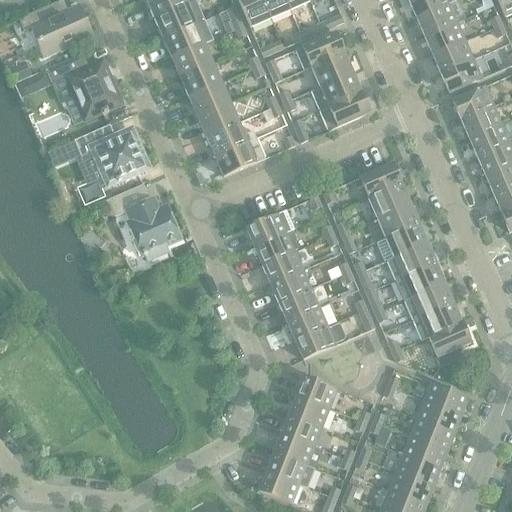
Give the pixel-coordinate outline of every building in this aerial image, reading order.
[(145,0),(154,20),(186,6),(195,2),(193,0),(145,0)] [(237,0),(250,29),(270,20),(261,0),(237,0)] [(284,0),(261,0),(270,20),(290,12),(284,0)] [(308,0),(284,0),(290,12),(310,3),(308,0)] [(448,5),(445,0),(409,0),(408,1),(416,20),(448,5)] [(511,0),(496,0),(505,19),(511,15),(511,0)] [(44,59),(92,38),(78,7),(68,11),(63,1),(18,20),(24,32),(31,29),(44,59)] [(457,24),(448,5),(416,20),(424,38),(457,24)] [(195,25),(186,6),(154,20),(162,40),(195,25)] [(226,12),(235,32),(242,28),(234,8),(226,12)] [(332,29),(343,24),(340,17),(329,21),(332,29)] [(490,21),(494,30),(501,27),(497,18),(490,21)] [(203,22),(195,25),(162,40),(171,59),(204,45),(212,42),(203,22)] [(235,32),(231,22),(223,26),(227,35),(235,32)] [(465,43),(457,24),(424,38),(432,57),(465,43)] [(505,37),(501,27),(494,30),(498,40),(505,37)] [(239,41),(247,38),(242,28),(235,32),(239,41)] [(309,30),(300,34),(303,41),(312,37),(309,30)] [(294,45),(303,41),(300,34),(291,38),(294,45)] [(304,72),(311,69),(344,55),(335,35),(295,52),(304,72)] [(263,59),(283,50),(280,43),(259,51),(263,59)] [(473,62),(465,43),(432,57),(440,76),(473,62)] [(212,65),(204,45),(171,59),(179,79),(212,65)] [(51,85),(52,84),(59,99),(63,101),(74,97),(74,98),(78,99),(87,119),(84,121),(85,122),(121,106),(111,82),(108,84),(100,64),(102,63),(102,62),(87,68),(82,55),(45,71),(51,85)] [(352,75),(344,55),(311,69),(320,89),(352,75)] [(248,63),(252,71),(260,68),(256,59),(248,63)] [(269,75),(277,71),(273,62),(265,65),(269,75)] [(481,81),(473,62),(440,76),(449,95),(481,81)] [(25,63),(8,71),(14,85),(23,81),(32,77),(25,63)] [(221,85),(212,65),(179,79),(188,99),(221,85)] [(264,78),(260,68),(252,71),(256,81),(264,78)] [(311,93),(320,112),(361,95),(352,75),(320,89),(311,93)] [(23,81),(14,85),(21,100),(30,96),(23,81)] [(188,99),(197,119),(230,105),(221,85),(188,99)] [(452,103),(460,122),(493,108),(485,88),(452,103)] [(279,96),(283,105),(290,102),(286,92),(279,96)] [(370,115),(361,95),(320,112),(329,133),(370,115)] [(265,101),(269,111),(277,108),(273,98),(265,101)] [(295,111),(290,102),(283,105),(287,115),(295,111)] [(197,119),(205,139),(238,124),(230,105),(197,119)] [(281,116),(277,108),(269,111),(273,120),(281,116)] [(501,126),(493,108),(460,122),(468,141),(501,126)] [(269,111),(261,114),(265,123),(273,120),(269,111)] [(214,159),(247,144),(256,140),(253,133),(244,137),(238,124),(205,139),(214,159)] [(111,187),(149,170),(132,130),(114,137),(109,126),(74,142),(81,158),(81,159),(96,152),(102,167),(100,172),(104,182),(109,184),(111,187)] [(468,141),(477,159),(509,145),(501,126),(468,141)] [(300,145),(308,142),(304,132),(296,135),(300,145)] [(287,151),(294,148),(290,138),(282,142),(287,151)] [(256,140),(247,144),(214,159),(223,179),(265,161),(256,140)] [(74,142),(65,146),(71,162),(75,160),(81,158),(74,142)] [(477,159),(485,178),(511,166),(511,151),(509,145),(477,159)] [(195,166),(202,185),(211,181),(204,163),(195,166)] [(359,180),(368,200),(401,186),(392,166),(359,180)] [(511,166),(485,178),(493,197),(511,188),(511,166)] [(164,248),(180,241),(165,208),(155,213),(143,186),(104,202),(112,219),(126,213),(131,223),(127,225),(141,258),(145,256),(148,262),(167,253),(164,248)] [(368,200),(377,220),(409,206),(401,186),(368,200)] [(511,188),(493,197),(501,215),(511,210),(511,188)] [(327,206),(334,203),(330,193),(322,196),(327,206)] [(313,212),(321,208),(317,198),(309,202),(313,212)] [(377,220),(385,240),(418,226),(409,206),(377,220)] [(511,233),(511,210),(501,215),(510,235),(511,233)] [(245,230),(254,249),(292,232),(292,233),(294,232),(285,212),(245,230)] [(335,226),(340,236),(347,233),(343,223),(335,226)] [(385,240),(394,259),(394,260),(427,245),(418,226),(385,240)] [(321,230),(325,240),(333,236),(329,227),(321,230)] [(299,249),(292,233),(292,232),(254,249),(262,268),(294,253),(294,252),(298,250),(299,249)] [(351,242),(347,233),(340,236),(344,246),(351,242)] [(337,246),(333,236),(325,240),(329,249),(337,246)] [(351,242),(344,246),(348,256),(356,252),(351,242)] [(386,262),(395,283),(435,265),(427,245),(394,260),(394,259),(386,262)] [(262,268),(270,286),(303,272),(294,253),(262,268)] [(353,267),(357,276),(365,273),(361,263),(353,267)] [(342,277),(349,274),(345,264),(337,267),(342,277)] [(444,285),(435,265),(395,283),(404,303),(444,285)] [(337,267),(326,272),(330,281),(342,277),(337,267)] [(270,286),(278,305),(311,291),(303,272),(270,286)] [(369,282),(365,273),(357,276),(361,285),(369,282)] [(353,283),(349,274),(342,277),(346,286),(353,283)] [(361,285),(366,296),(373,292),(369,282),(361,285)] [(404,303),(412,322),(453,305),(444,285),(404,303)] [(278,305),(286,324),(319,309),(311,291),(278,305)] [(366,296),(374,316),(382,312),(373,292),(366,296)] [(354,305),(358,314),(366,311),(361,302),(354,305)] [(421,342),(428,339),(461,325),(453,305),(412,322),(421,342)] [(286,324),(294,342),(327,328),(319,309),(286,324)] [(370,320),(366,311),(358,314),(362,324),(370,320)] [(386,322),(382,312),(374,316),(379,325),(386,322)] [(470,345),(461,325),(428,339),(437,358),(435,359),(439,369),(463,359),(458,350),(470,345)] [(328,331),(327,328),(294,342),(303,362),(336,347),(335,346),(343,342),(344,339),(339,328),(337,327),(328,331)] [(387,346),(391,355),(399,352),(395,343),(387,346)] [(403,361),(399,352),(391,355),(395,364),(403,361)] [(303,378),(295,398),(329,411),(336,391),(303,378)] [(390,379),(387,388),(394,391),(398,382),(390,379)] [(430,384),(423,403),(461,417),(468,399),(430,384)] [(391,401),(394,391),(387,388),(383,398),(391,401)] [(295,398),(288,417),(321,430),(329,411),(295,398)] [(423,403),(416,420),(454,435),(461,417),(423,403)] [(362,413),(358,422),(366,425),(369,416),(362,413)] [(376,414),(373,423),(380,426),(384,417),(376,414)] [(288,417),(281,436),(314,449),(315,445),(319,446),(322,446),(325,437),(324,435),(320,434),(321,430),(288,417)] [(416,420),(409,438),(447,452),(454,435),(416,420)] [(362,435),(366,425),(358,422),(354,432),(362,435)] [(377,436),(380,426),(373,423),(369,433),(377,436)] [(377,436),(388,441),(392,431),(380,426),(377,436)] [(306,468),(314,449),(281,436),(273,455),(306,468)] [(409,438),(402,456),(440,470),(447,452),(409,438)] [(347,450),(343,460),(351,463),(354,453),(347,450)] [(362,450),(359,459),(366,462),(370,453),(362,450)] [(299,487),(306,468),(273,455),(266,474),(299,487)] [(402,456),(395,474),(433,488),(440,470),(402,456)] [(362,473),(366,462),(359,459),(355,470),(362,473)] [(347,473),(351,463),(343,460),(339,470),(347,473)] [(291,506),(299,487),(266,474),(258,493),(291,506)] [(395,474),(388,491),(426,506),(433,488),(395,474)] [(348,486),(345,495),(352,498),(356,489),(348,486)] [(332,489),(328,498),(336,501),(340,492),(332,489)] [(363,492),(356,489),(352,498),(359,501),(363,492)] [(388,491),(381,509),(388,511),(423,511),(426,506),(388,491)] [(348,508),(352,498),(345,495),(341,506),(348,508)] [(331,511),(336,501),(328,498),(322,511),(331,511)]
